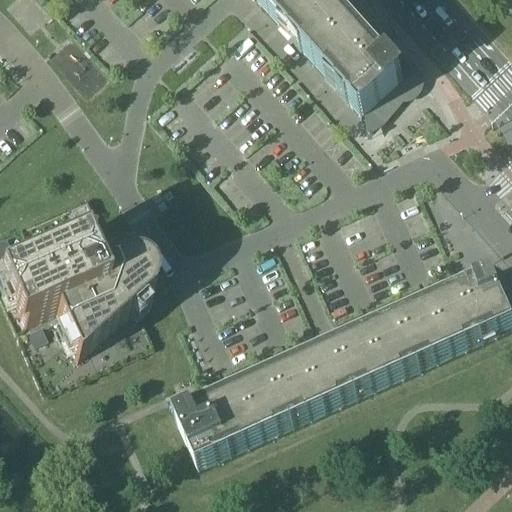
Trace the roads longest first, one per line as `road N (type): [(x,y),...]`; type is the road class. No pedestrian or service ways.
road 1 (residential): [(490,220),(453,179),(427,169),(181,280),(122,190)]
road 2 (residential): [(122,190),(144,84),(238,0)]
road 3 (residential): [(122,190),(0,32)]
road 4 (tertiary): [(418,0),(511,102)]
